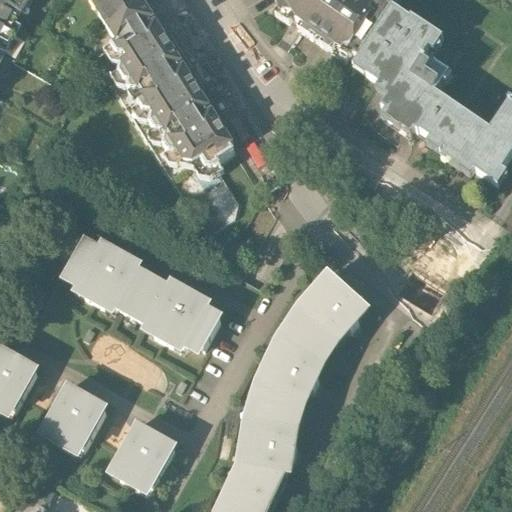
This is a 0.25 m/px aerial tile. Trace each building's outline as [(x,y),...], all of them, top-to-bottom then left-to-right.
[(0,0),(0,8),(11,15),(19,1),(25,5),(27,0),(0,0)] [(89,0),(118,48),(163,21),(148,0),(89,0)] [(339,0),(288,0),(280,19),(293,28),(356,70),(381,31),(339,0)] [(0,8),(0,32),(11,15),(0,8)] [(381,31),(356,70),(381,88),(385,99),(387,106),(394,110),(390,120),(418,140),(424,136),(434,144),(430,153),(477,182),(482,177),(508,191),(511,183),(511,109),(495,133),(436,91),(448,76),(428,64),(447,42),(395,11),(381,31)] [(173,38),(163,21),(118,48),(188,166),(233,139),(208,97),(190,67),(173,38)] [(112,321),(116,314),(141,329),(139,334),(182,359),(186,353),(199,360),(223,319),(209,311),(211,307),(191,295),(170,283),(166,289),(153,281),(140,273),(142,269),(122,257),(102,246),(99,251),(86,244),(62,286),(77,294),(74,298),(112,321)] [(268,511),(288,472),(290,463),(295,463),(294,456),(294,450),(297,429),(308,400),(310,396),(314,396),(317,391),(320,385),(315,381),(323,363),(344,336),(351,337),(355,333),(359,329),(356,322),(369,306),(326,270),(298,296),(272,331),(250,381),(241,419),(236,468),(212,511),(268,511)] [(0,345),(0,417),(13,424),(42,367),(18,354),(0,345)] [(65,381),(35,440),(83,463),(112,405),(90,394),(65,381)] [(134,419),(105,477),(153,501),(182,443),(158,431),(134,419)]
